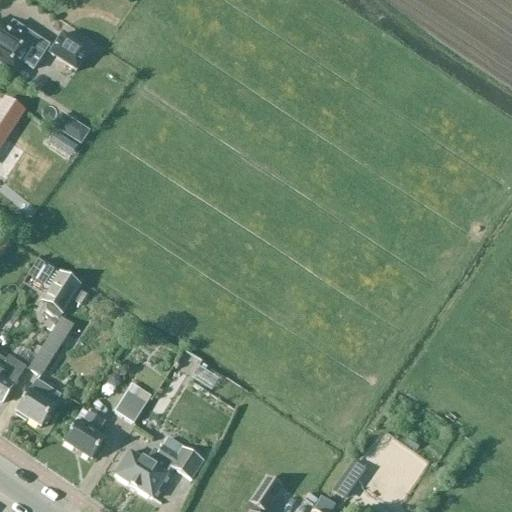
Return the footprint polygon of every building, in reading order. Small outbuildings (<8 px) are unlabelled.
[(0,67),(13,76),(21,64),(33,72),(48,49),(21,31),(15,40),(0,29),(0,67)] [(75,74),(88,53),(62,36),(48,56),(75,74)] [(3,102),(0,106),(0,178),(6,183),(25,154),(6,141),(23,115),(3,102)] [(37,263),(28,278),(48,291),(40,304),(47,307),(42,315),(54,329),(61,317),(62,317),(72,302),(78,293),(80,289),(58,275),(58,276),(37,263)] [(78,293),(72,302),(80,308),(86,298),(78,293)] [(60,321),(27,372),(40,380),(72,328),(60,321)] [(0,404),(2,406),(21,375),(25,370),(8,359),(5,363),(0,359),(0,404)] [(27,393),(14,413),(41,431),(62,400),(35,383),(28,394),(27,393)] [(151,399),(132,387),(113,415),(133,427),(151,399)] [(80,428),(75,425),(63,445),(91,463),(103,443),(96,438),(104,426),(88,415),(80,428)] [(130,454),(123,465),(114,478),(151,501),(166,477),(163,475),(167,469),(190,484),(203,465),(182,451),(183,450),(167,440),(158,454),(153,451),(145,464),(130,454)] [(267,511),(281,491),(265,481),(245,511),(267,511)] [(304,503),(297,511),(312,511),(314,509),(304,503)]
